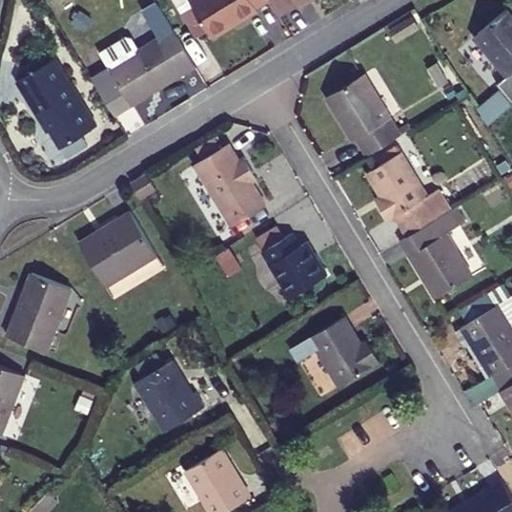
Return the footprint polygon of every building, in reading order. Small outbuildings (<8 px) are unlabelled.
[(258,1),(260,0),(181,0),(185,5),(193,0),(196,0),(213,28),(242,11),(244,15),(260,6),(258,1)] [(273,0),(281,13),(297,4),(304,0),(273,0)] [(511,91),(511,4),(510,3),(478,29),(510,69),(500,77),(511,91)] [(197,59),(175,23),(140,43),(133,31),(128,29),(102,44),(111,59),(133,96),(197,59)] [(46,110),(62,137),(83,125),(98,116),(57,48),(18,71),(42,112),(46,110)] [(357,136),(368,152),(403,131),(367,71),(329,93),(356,137),(357,136)] [(474,104),(487,121),(511,102),(499,86),(474,104)] [(83,125),(62,137),(69,149),(90,137),(83,125)] [(243,157),(238,160),(227,142),(195,162),(233,224),(267,204),(249,174),(253,171),(243,157)] [(398,213),(410,233),(455,205),(443,184),(431,191),(405,148),(370,168),(388,198),(382,201),(391,216),(398,213)] [(149,169),(133,179),(142,195),(158,185),(149,169)] [(463,220),(455,205),(410,233),(404,236),(412,250),(450,229),(463,220)] [(133,208),(103,225),(105,229),(84,242),(108,282),(160,252),(133,208)] [(450,229),(412,250),(437,293),(475,271),(450,229)] [(307,240),(299,245),(292,233),(261,250),(290,297),(327,274),(307,240)] [(57,344),(80,281),(39,266),(15,328),(57,344)] [(511,296),(500,304),(511,323),(511,296)] [(464,324),(494,372),(511,361),(511,323),(500,304),(464,324)] [(369,342),(364,345),(344,313),(290,346),(298,359),(317,349),(339,384),(379,359),(369,342)] [(197,388),(194,390),(174,356),(137,379),(166,429),(206,404),(197,388)] [(0,429),(10,434),(34,373),(0,360),(0,429)] [(504,387),(511,382),(511,361),(494,372),(503,388),(504,387)] [(211,511),(218,511),(250,494),(222,447),(185,469),(211,511)] [(511,511),(511,492),(505,480),(450,511),(511,511)]
